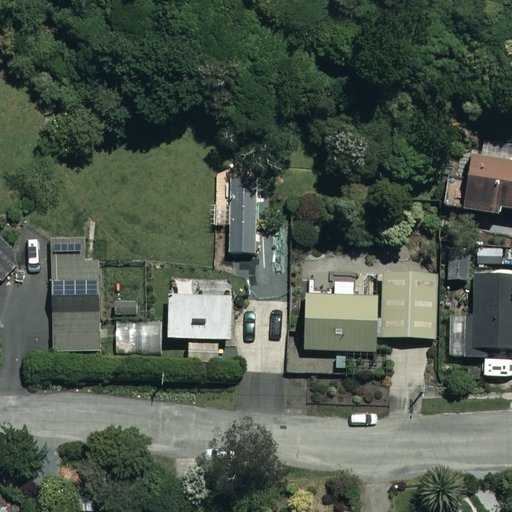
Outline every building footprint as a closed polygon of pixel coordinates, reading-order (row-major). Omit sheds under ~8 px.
[(511,164),(472,160),(466,216),(511,220),(511,164)] [(0,285),(22,261),(0,241),(0,285)] [(55,357),(102,356),(100,260),(91,260),(91,246),(53,247),(55,357)] [(235,279),(173,280),(173,302),(170,302),(170,347),(235,346),(235,279)] [(436,281),(383,282),(384,345),(437,344),(436,281)] [(475,320),(466,320),(467,359),(462,359),(463,364),(487,364),(487,358),(511,357),(511,287),(474,288),(475,320)] [(336,301),(307,300),(307,354),(288,354),(288,378),(332,379),(332,370),(337,370),(337,379),(348,379),(348,359),(376,359),(377,301),(360,301),(360,288),(336,288),(336,301)]
